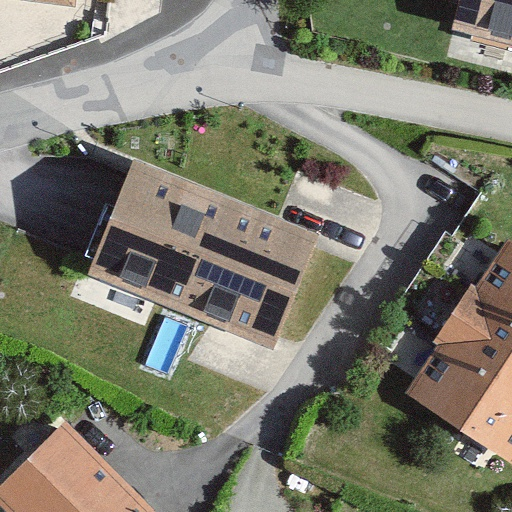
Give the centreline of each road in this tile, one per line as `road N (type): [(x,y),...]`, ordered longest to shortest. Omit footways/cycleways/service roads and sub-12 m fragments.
road 1 (residential): [(511,119),(199,56)]
road 2 (residential): [(199,56),(0,103)]
